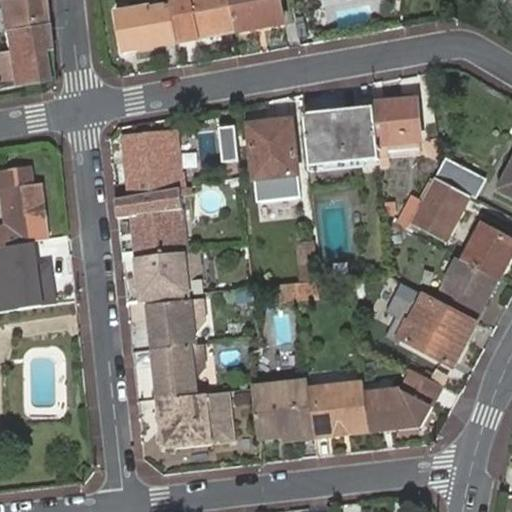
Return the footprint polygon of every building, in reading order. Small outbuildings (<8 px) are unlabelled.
[(43,0),(6,0),(10,25),(4,26),(7,50),(0,51),(0,83),(12,82),(12,83),(45,78),(41,48),(49,47),(44,5),(43,0)] [(0,0),(4,26),(10,25),(6,0),(0,0)] [(237,32),(230,0),(170,0),(172,9),(173,16),(178,42),(237,32)] [(280,0),(230,0),(237,32),(285,24),(280,0)] [(123,52),(178,42),(173,16),(172,9),(152,13),(152,10),(117,15),(123,52)] [(374,109),(380,162),(388,162),(386,147),(419,142),(415,102),(374,106),(374,109)] [(305,117),(311,171),(380,162),(374,109),(305,117)] [(292,122),(267,125),(268,133),(248,136),(254,180),(297,176),(292,122)] [(268,133),(267,125),(247,127),(248,136),(268,133)] [(218,132),(223,182),(242,181),(237,129),(218,132)] [(124,140),(130,198),(179,189),(183,188),(181,176),(171,177),(167,135),(124,140)] [(176,135),(167,135),(171,177),(181,176),(176,135)] [(511,148),(493,184),(511,193),(511,148)] [(436,178),(470,196),(475,198),(484,179),(445,159),(442,164),(436,178)] [(0,229),(0,249),(46,242),(44,225),(53,224),(50,203),(41,204),(37,167),(7,172),(15,227),(0,229)] [(436,178),(410,227),(416,229),(419,224),(448,238),(470,196),(436,178)] [(130,198),(115,200),(117,217),(132,216),(137,259),(189,253),(188,249),(186,249),(176,250),(171,212),(182,211),(179,189),(130,198)] [(186,249),(182,211),(171,212),(176,250),(186,249)] [(511,242),(484,227),(466,262),(499,280),(511,254),(511,242)] [(202,269),(200,252),(189,253),(137,259),(142,300),(188,296),(187,283),(202,269)] [(466,262),(444,305),(478,323),(499,280),(466,262)] [(299,285),(277,288),(279,302),(301,299),(299,285)] [(444,305),(427,296),(411,324),(407,323),(399,338),(448,364),(460,341),(467,344),(478,323),(444,305)] [(152,303),(154,318),(204,314),(202,298),(152,303)] [(153,348),(158,348),(196,343),(195,329),(205,319),(204,314),(154,318),(152,318),(153,328),(151,329),(153,348)] [(279,345),(289,344),(286,315),(276,317),(279,345)] [(460,341),(448,364),(455,367),(467,344),(460,341)] [(164,399),(199,395),(197,376),(201,365),(198,343),(196,343),(158,348),(160,360),(154,360),(158,400),(164,399)] [(408,393),(367,396),(372,433),(421,427),(445,387),(419,373),(408,393)] [(311,384),(253,392),(255,404),(259,439),(283,437),(284,443),(317,440),(312,393),(311,384)] [(312,393),(317,440),(369,433),(365,388),(312,393)] [(255,404),(253,392),(253,389),(238,390),(240,405),(255,404)] [(236,442),(230,391),(199,395),(164,399),(158,400),(164,451),(236,442)]
